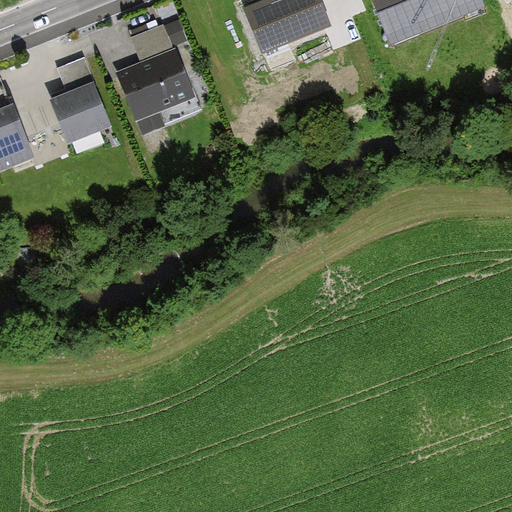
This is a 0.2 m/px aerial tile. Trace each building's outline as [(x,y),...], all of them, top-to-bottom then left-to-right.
[(274,0),(247,11),(264,52),(329,25),(318,0),(274,0)] [(482,3),(481,0),(373,0),(386,33),(402,27),(408,33),(482,3)] [(191,105),(162,33),(129,46),(138,69),(113,79),(138,141),(163,131),(158,118),(191,105)] [(109,126),(83,58),(54,69),(63,90),(48,96),(67,142),(109,126)] [(0,173),(35,159),(4,80),(0,81),(0,173)]
